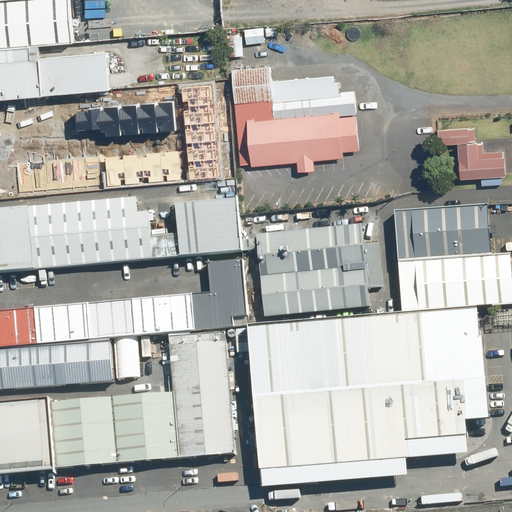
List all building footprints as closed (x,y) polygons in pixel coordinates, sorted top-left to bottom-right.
[(0,0),(0,48),(41,45),(75,42),(71,0),(0,0)] [(151,0),(139,29),(140,40),(194,36),(191,0),(151,0)] [(0,97),(113,88),(111,69),(119,68),(118,52),(43,58),(41,45),(0,48),(0,97)] [(272,66),(232,69),(240,166),(298,161),(299,172),(317,170),(316,159),(345,156),(345,151),(359,150),(354,90),(339,91),(338,75),(273,80),(272,66)] [(193,96),(37,110),(45,194),(218,179),(212,110),(195,111),(193,96)] [(0,110),(0,139),(17,138),(15,109),(0,110)] [(475,127),(437,129),(438,144),(457,143),(459,178),(505,175),(503,151),(484,152),(483,142),(476,143),(475,127)] [(8,155),(0,156),(0,196),(12,195),(8,155)] [(138,198),(0,210),(0,272),(155,260),(150,213),(140,213),(138,198)] [(240,201),(177,206),(183,257),(245,251),(240,201)] [(488,205),(395,212),(403,314),(477,307),(511,304),(511,291),(509,255),(492,256),(488,205)] [(365,244),(363,225),(258,235),(265,317),(371,307),(370,288),(384,287),(380,243),(365,244)] [(213,294),(0,312),(0,348),(111,338),(236,328),(235,318),(250,317),(245,261),(210,264),(213,294)] [(252,326),(266,489),(407,478),(405,459),(467,454),(464,423),(487,421),(477,307),(403,314),(252,326)] [(226,333),(170,338),(175,392),(181,459),(236,454),(226,333)] [(111,338),(0,348),(0,392),(115,382),(111,338)] [(175,392),(114,397),(120,464),(181,459),(175,392)] [(120,464),(114,397),(52,403),(58,470),(120,464)] [(52,400),(0,404),(0,477),(59,472),(58,470),(52,403),(52,400)]
